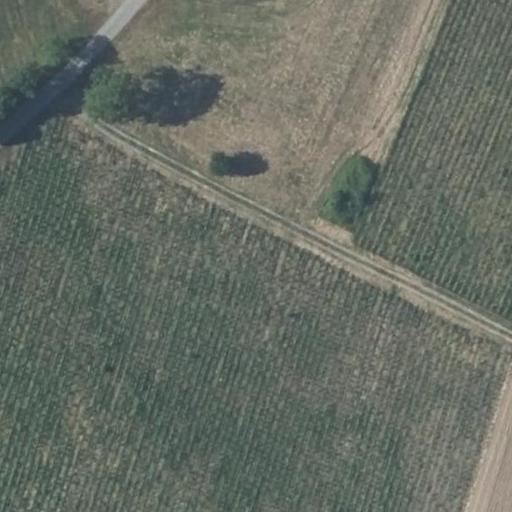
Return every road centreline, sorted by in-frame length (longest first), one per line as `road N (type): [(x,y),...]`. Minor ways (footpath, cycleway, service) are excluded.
road 1 (track): [(511,338),(220,190),(78,113),(53,91)]
road 2 (track): [(53,91),(135,0)]
